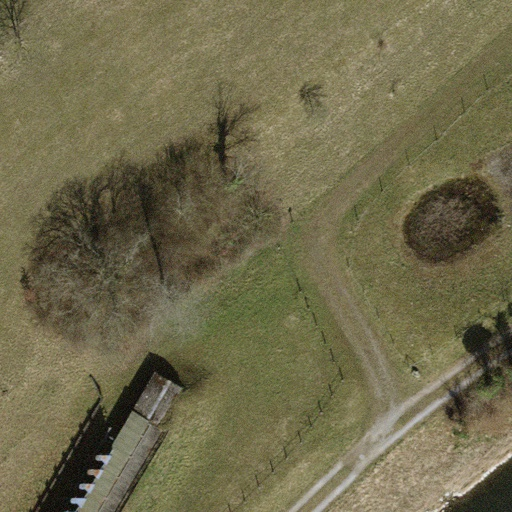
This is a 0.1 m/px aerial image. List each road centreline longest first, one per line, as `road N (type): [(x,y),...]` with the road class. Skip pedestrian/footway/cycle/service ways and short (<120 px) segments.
road 1 (track): [(405,417),(311,234),(511,38)]
road 2 (track): [(307,511),(405,417),(511,346)]
